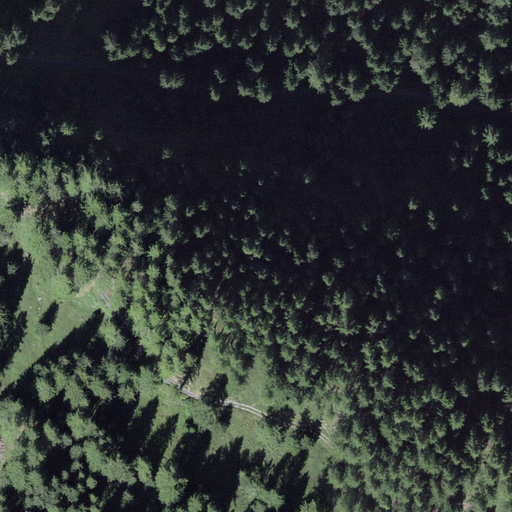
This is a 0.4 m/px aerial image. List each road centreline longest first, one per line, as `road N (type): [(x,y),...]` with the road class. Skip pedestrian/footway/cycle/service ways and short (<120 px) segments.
road 1 (track): [(0,218),(35,221),(69,242),(141,352),(173,385),(321,438),(415,502),(477,511)]
road 2 (track): [(511,109),(419,100),(220,100),(0,66)]
